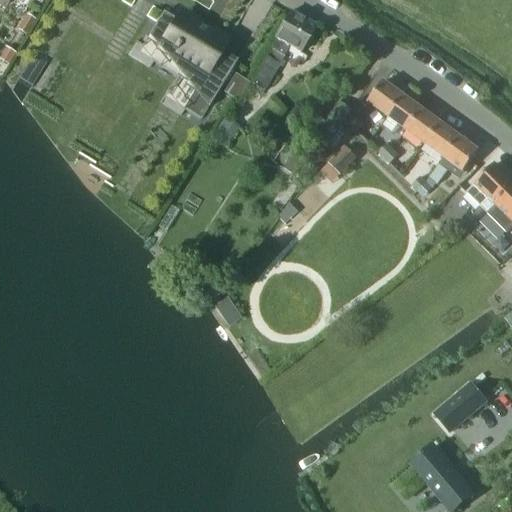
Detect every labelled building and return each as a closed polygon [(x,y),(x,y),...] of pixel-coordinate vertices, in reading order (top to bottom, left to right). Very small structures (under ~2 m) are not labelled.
[(162,13),(151,32),(166,41),(152,63),(175,77),(163,98),(200,121),(236,62),(220,52),(226,41),(188,18),(181,13),(176,21),(162,13)] [(264,92),(289,48),(300,54),(315,27),(290,13),(274,40),(276,41),(251,84),(262,91),(262,92),(263,93),(263,92),(264,92)] [(27,14),(18,30),(25,34),(34,18),(27,14)] [(387,118),(403,97),(384,83),(369,105),(387,118)] [(407,133),(422,111),(403,97),(387,118),(407,133)] [(337,131),(351,110),(341,103),(326,124),(337,131)] [(426,146),(441,125),(422,111),(407,133),(426,146)] [(225,149),(239,127),(224,117),(210,138),(225,149)] [(357,133),(365,125),(360,119),(352,127),(357,133)] [(444,160),(460,139),(441,125),(426,146),(444,160)] [(444,160),(429,180),(437,186),(452,166),(463,174),(479,153),(460,139),(444,160)] [(384,160),(393,152),(387,146),(379,154),(384,160)] [(341,177),(357,160),(346,149),(329,166),(341,177)] [(390,165),(398,157),(393,152),(384,160),(390,165)] [(487,215),(511,189),(511,182),(494,165),(475,185),(467,194),(481,208),(462,227),(469,234),(487,215)] [(418,193),(426,185),(421,180),(413,188),(418,193)] [(424,199),(432,190),(426,185),(418,193),(424,199)] [(511,189),(487,215),(508,235),(511,230),(511,189)] [(471,385),(434,416),(449,434),(486,403),(471,385)] [(421,458),(410,467),(448,511),(452,511),(474,494),(434,447),(424,456),(423,455),(420,457),(421,458)]
